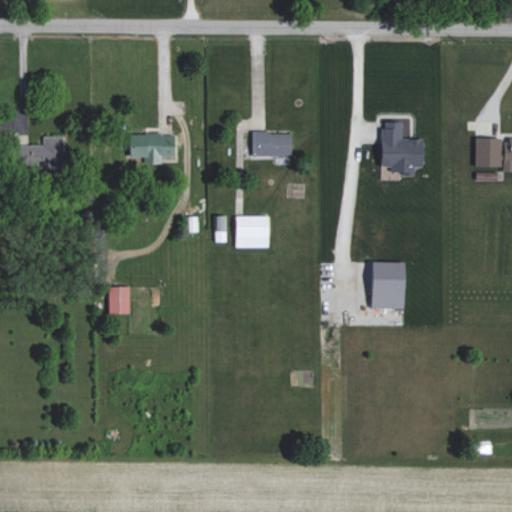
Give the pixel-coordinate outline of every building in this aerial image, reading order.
[(380,166),(390,166),(390,175),(413,175),(413,166),(421,166),(421,138),(401,138),(401,122),(381,122),(380,166)] [(251,156),(291,155),(290,131),(250,132),(251,156)] [(173,133),(128,135),(128,157),(143,156),(143,163),(160,163),(160,156),(173,156),(173,133)] [(62,136),(42,136),(42,145),(17,145),(17,168),(63,167),(62,136)] [(474,166),(502,166),(502,171),(511,171),(511,137),(473,138),(474,166)] [(224,215),(214,215),(215,240),(225,240),(224,215)] [(235,247),(268,246),(267,215),(234,215),(235,247)] [(402,308),(403,261),(370,261),(370,308),(402,308)] [(107,313),(129,313),(128,286),(107,286),(107,313)]
